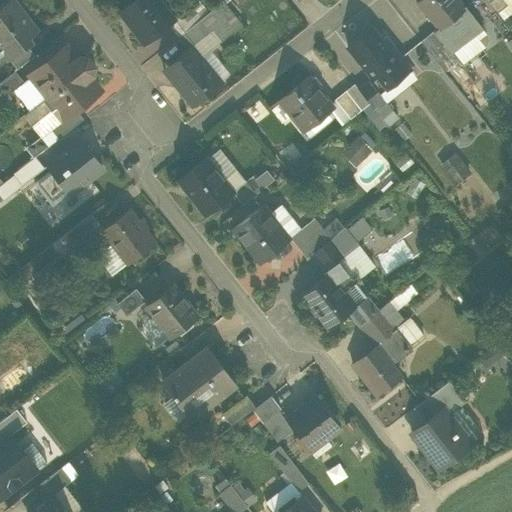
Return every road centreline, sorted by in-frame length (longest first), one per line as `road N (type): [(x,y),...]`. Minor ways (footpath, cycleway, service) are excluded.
road 1 (residential): [(429,501),(310,346),(255,322),(138,171),(182,137)]
road 2 (residential): [(182,137),(355,0)]
road 3 (residential): [(182,137),(77,0)]
